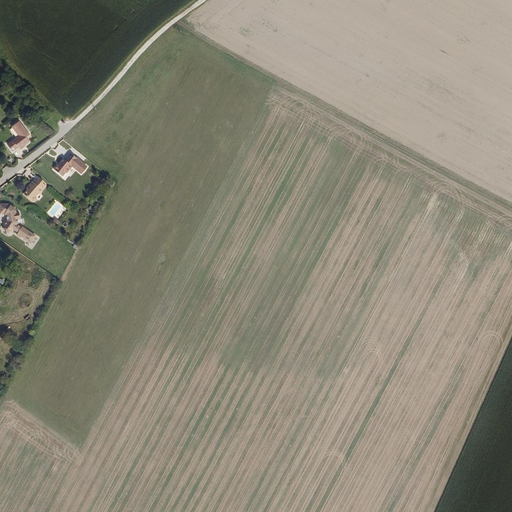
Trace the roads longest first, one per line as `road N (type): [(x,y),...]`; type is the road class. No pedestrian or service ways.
road 1 (track): [(511,204),(172,22)]
road 2 (track): [(172,22),(67,129)]
